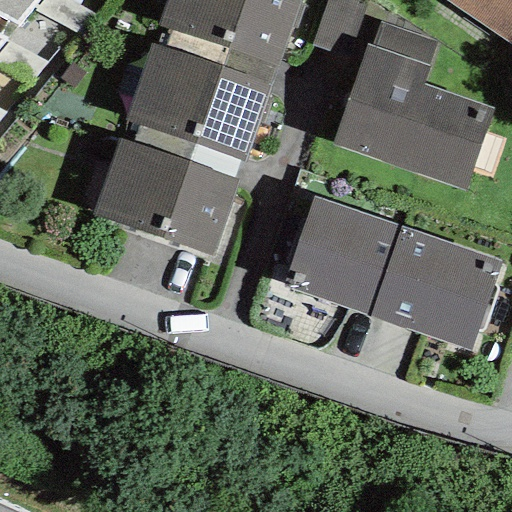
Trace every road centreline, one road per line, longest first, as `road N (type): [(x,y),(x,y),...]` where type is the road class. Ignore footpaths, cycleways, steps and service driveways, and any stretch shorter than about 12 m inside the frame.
road 1 (residential): [(0,264),(132,328),(511,441)]
road 2 (unknown): [(304,100),(203,349)]
